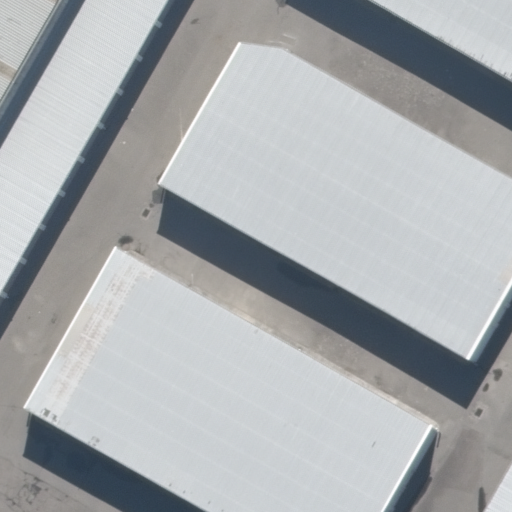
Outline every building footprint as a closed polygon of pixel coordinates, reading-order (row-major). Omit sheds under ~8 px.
[(0,308),(176,0),(81,0),(0,143),(0,308)] [(0,0),(0,143),(81,0),(0,0)] [(511,0),(254,0),(511,150),(511,0)] [(163,190),(482,368),(511,311),(511,181),(289,49),(244,53),(163,190)] [(51,285),(0,375),(0,459),(93,511),(330,511),(361,459),(51,285)] [(511,511),(511,380),(436,511),(511,511)]
